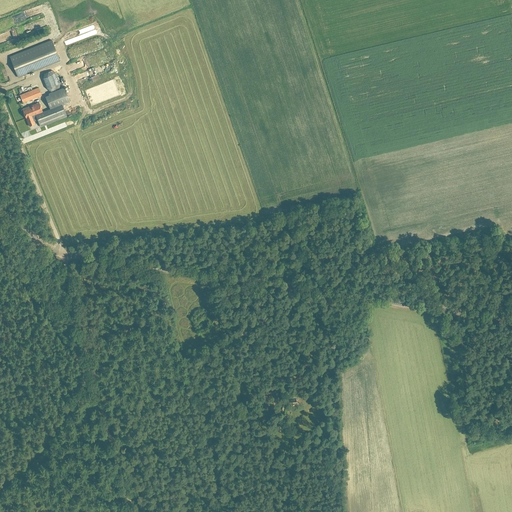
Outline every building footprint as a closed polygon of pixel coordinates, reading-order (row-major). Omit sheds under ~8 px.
[(59,59),(51,40),(10,56),(17,76),(26,72),(59,59)] [(52,70),(48,72),(43,73),(42,79),(47,88),(51,91),(54,90),(55,89),(59,87),(60,83),(56,73),(52,70)] [(86,89),(92,105),(121,95),(115,79),(86,89)] [(23,103),(42,95),(38,87),(20,95),(23,103)] [(49,94),(45,96),(50,109),(42,112),(39,103),(22,109),(26,118),(29,126),(35,124),(33,118),(37,116),(40,126),(66,116),(62,105),(70,102),(64,88),(49,93),(49,94)]
